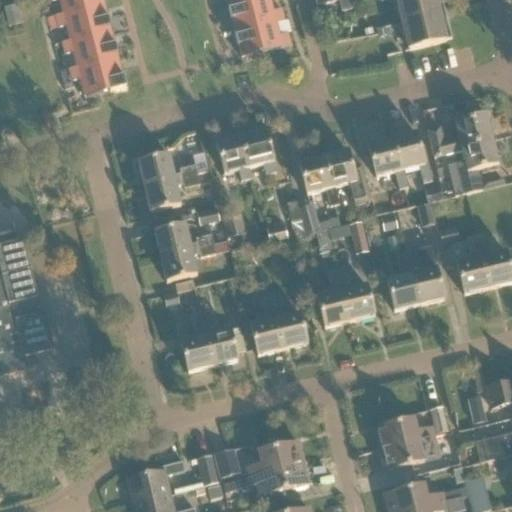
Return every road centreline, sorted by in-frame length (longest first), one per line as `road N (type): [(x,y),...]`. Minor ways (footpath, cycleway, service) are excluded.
road 1 (residential): [(88,138),(250,98),(352,110),(511,71)]
road 2 (residential): [(156,425),(88,138)]
road 3 (residential): [(323,385),(511,341)]
road 4 (residential): [(156,425),(323,385)]
road 5 (residential): [(355,511),(323,385)]
